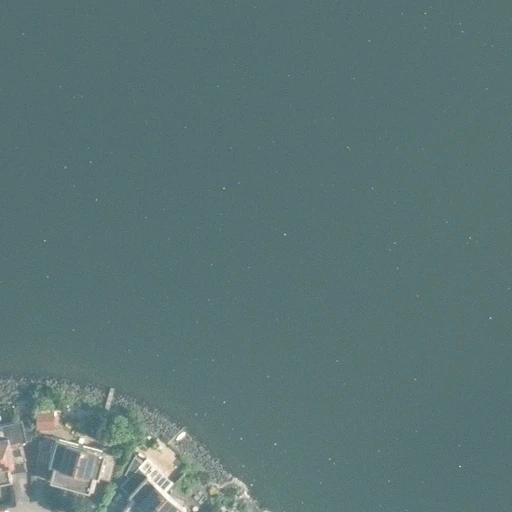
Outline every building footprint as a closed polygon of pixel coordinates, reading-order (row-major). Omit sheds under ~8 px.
[(64,420),(47,420),(48,440),(64,440),(64,420)] [(18,447),(0,451),(0,485),(2,494),(22,490),(19,474),(23,474),(24,474),(24,473),(36,471),(30,445),(18,447)] [(60,491),(99,502),(104,486),(108,487),(107,488),(109,488),(120,491),(127,465),(116,462),(65,449),(54,446),(47,471),(58,474),(58,475),(60,475),(60,474),(64,476),(60,491)] [(139,511),(167,511),(176,502),(174,500),(176,499),(166,484),(160,488),(157,485),(148,477),(130,497),(139,505),(140,506),(140,505),(143,508),(139,511)] [(195,511),(196,510),(180,502),(179,504),(176,502),(167,511),(195,511)]
